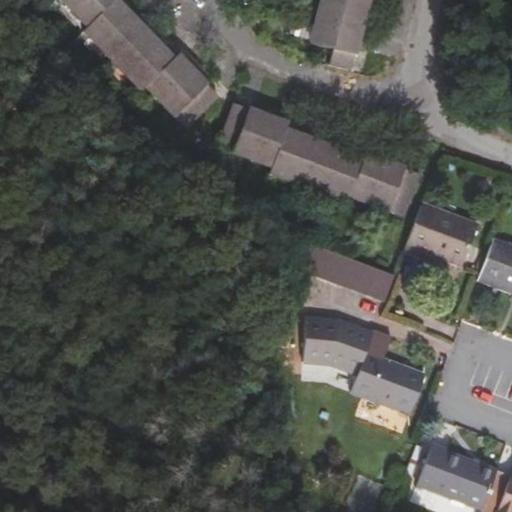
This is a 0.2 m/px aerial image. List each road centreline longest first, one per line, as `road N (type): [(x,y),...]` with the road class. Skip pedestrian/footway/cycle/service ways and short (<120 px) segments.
road 1 (residential): [(206,0),(247,48),(315,78),(414,90)]
road 2 (residential): [(511,158),(426,115),(414,90)]
